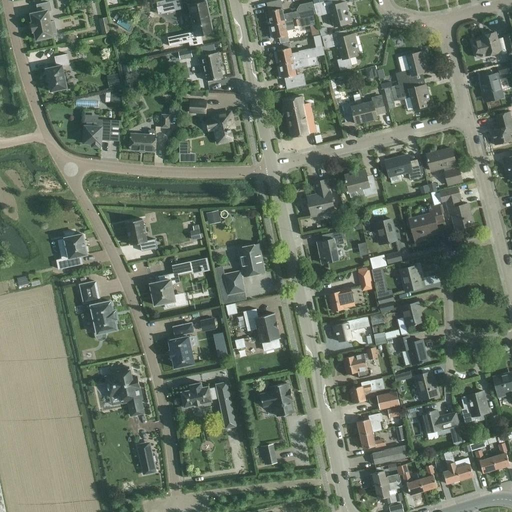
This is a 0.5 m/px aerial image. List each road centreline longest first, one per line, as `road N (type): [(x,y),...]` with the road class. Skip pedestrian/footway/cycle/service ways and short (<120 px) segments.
road 1 (residential): [(177,502),(140,323),(65,166)]
road 2 (tertiary): [(340,479),(272,170)]
road 3 (residential): [(272,170),(65,166)]
road 4 (residential): [(272,170),(466,118)]
road 5 (tertiary): [(272,170),(235,0)]
road 6 (residential): [(340,479),(177,502)]
road 7 (residential): [(45,133),(5,0)]
road 8 (residential): [(497,237),(448,255),(449,338)]
road 9 (residential): [(466,118),(497,237)]
